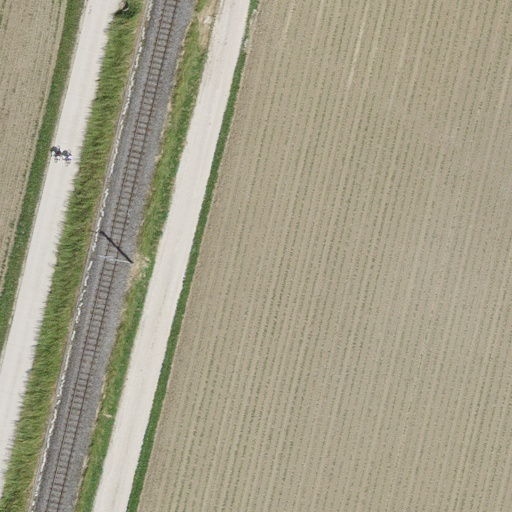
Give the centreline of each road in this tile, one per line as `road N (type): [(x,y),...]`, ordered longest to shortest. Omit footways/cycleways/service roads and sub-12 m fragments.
road 1 (track): [(241,0),(124,511)]
road 2 (unclassified): [(103,0),(0,431)]
